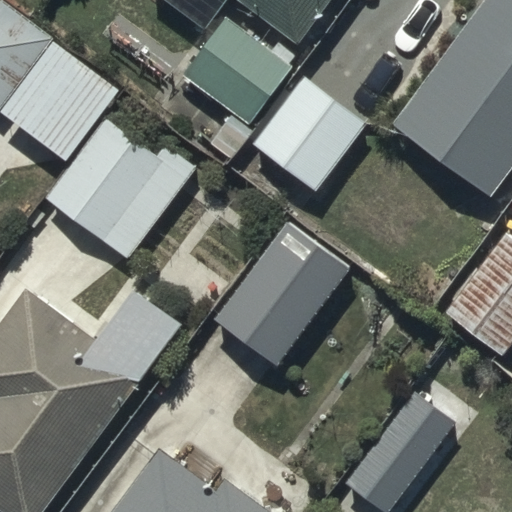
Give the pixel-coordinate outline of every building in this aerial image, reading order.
[(0,0),(0,106),(67,157),(109,98),(120,83),(6,0),(0,0)] [(245,0),(296,39),(326,0),(245,0)] [(511,167),(511,0),(477,0),(394,121),(495,192),(511,167)] [(291,60),(224,12),(176,78),(197,93),(202,86),(231,107),(210,137),(233,154),(254,125),(248,121),(291,60)] [(366,118),(303,72),(253,139),(316,185),(366,118)] [(106,112),(46,193),(131,256),(199,165),(166,140),(158,151),(106,112)] [(351,260),(289,214),(215,312),(278,359),(351,260)] [(511,232),(506,228),(447,307),(503,348),(511,336),(511,232)] [(0,501),(15,511),(40,511),(180,317),(130,282),(94,333),(26,284),(0,320),(0,501)] [(454,416),(412,387),(348,477),(390,507),(454,416)] [(279,511),(223,471),(215,482),(160,442),(110,511),(279,511)]
